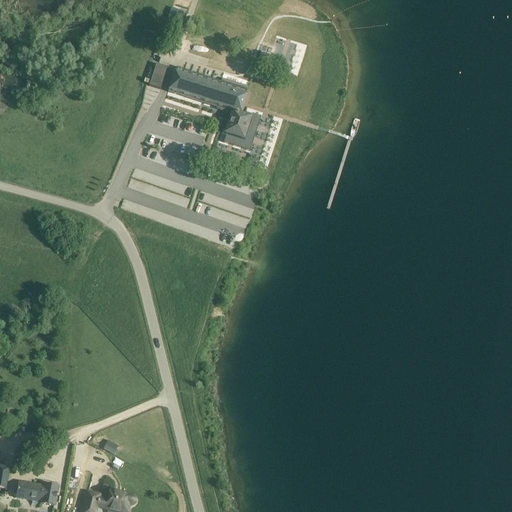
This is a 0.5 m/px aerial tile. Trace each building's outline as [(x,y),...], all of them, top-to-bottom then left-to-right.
[(168,20),(171,21),(183,25),(187,14),(176,10),(171,9),(168,20)] [(261,52),(257,65),(262,66),(266,54),(261,52)] [(148,89),(159,93),(166,71),(155,68),(148,89)] [(221,84),(175,69),(167,96),(230,116),(226,129),(223,139),(225,140),(223,146),(250,154),(261,120),(252,117),(251,121),(241,118),(247,100),(246,99),(248,91),(249,89),(222,80),(221,84)] [(106,444),(103,450),(114,455),(117,450),(106,444)] [(55,507),(56,497),(58,487),(44,485),(44,487),(19,483),(16,498),(41,502),(41,505),(55,507)] [(100,497),(88,493),(83,511),(85,511),(96,511),(97,507),(115,511),(128,511),(130,506),(131,506),(132,506),(133,506),(134,505),(135,504),(136,503),(136,501),(136,500),(135,498),(134,497),(133,496),(132,496),(111,490),(108,501),(100,499),(100,497)]
